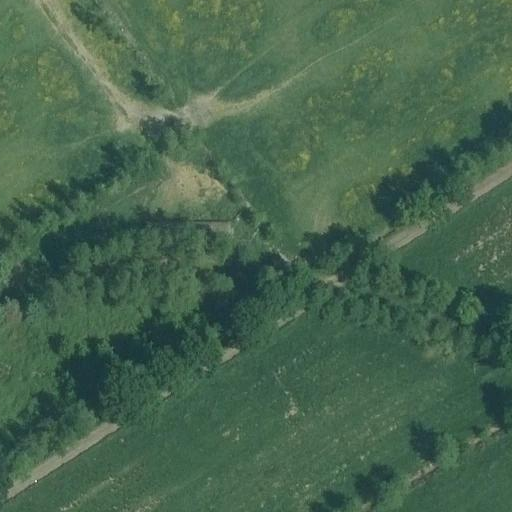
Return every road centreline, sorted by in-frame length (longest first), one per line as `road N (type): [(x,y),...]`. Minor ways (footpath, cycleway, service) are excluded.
road 1 (track): [(0,496),(511,170)]
road 2 (residential): [(460,164),(372,0)]
